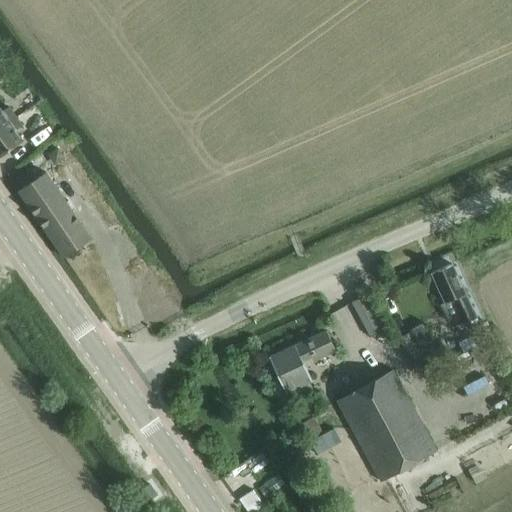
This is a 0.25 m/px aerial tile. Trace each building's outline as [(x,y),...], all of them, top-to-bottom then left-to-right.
[(3,113),(0,108),(0,156),(12,148),(22,140),(16,131),(23,126),(10,108),(3,113)] [(51,144),(60,158),(68,153),(60,139),(51,144)] [(63,257),(91,238),(45,171),(17,190),(63,257)] [(451,263),(431,272),(439,290),(444,302),(440,304),(448,321),(453,319),(460,333),(466,331),(462,323),(476,317),(459,281),(451,263)] [(369,291),(351,301),(351,303),(370,336),(388,325),(370,293),(369,291)] [(270,356),(286,392),(312,380),(305,364),(302,359),(311,354),(313,360),(335,350),(326,331),(270,356)] [(412,333),(399,340),(413,365),(425,358),(412,333)] [(392,369),(337,400),(381,481),(436,451),(392,369)] [(302,422),(320,458),(333,452),(315,415),(302,422)] [(251,460),(262,471),(282,450),(272,440),(251,460)] [(267,480),(252,488),(258,500),(273,492),(267,480)]
